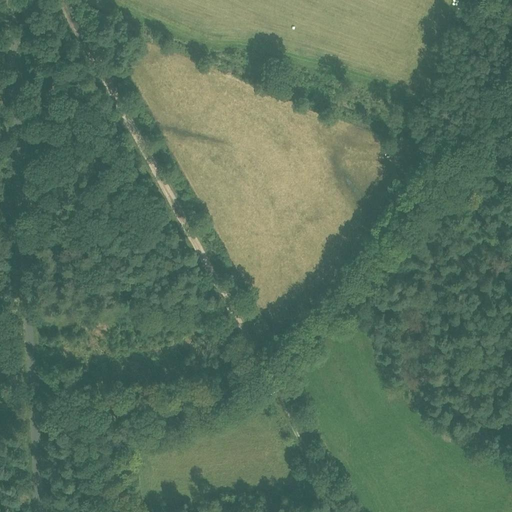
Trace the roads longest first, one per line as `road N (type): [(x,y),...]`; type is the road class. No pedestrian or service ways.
road 1 (unclassified): [(40,511),(11,0)]
road 2 (track): [(266,374),(64,0)]
road 3 (track): [(511,105),(469,140),(340,302),(266,374)]
road 4 (track): [(340,511),(266,374)]
